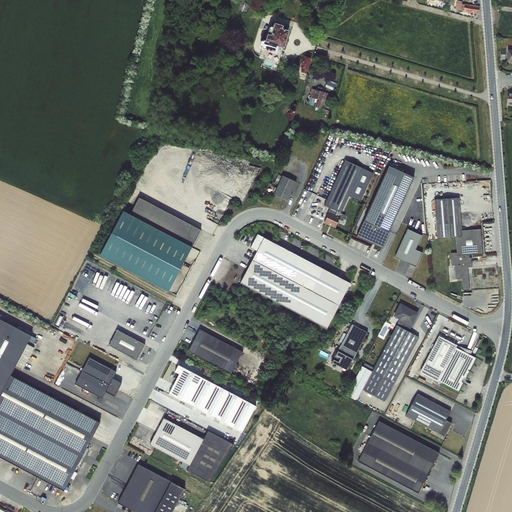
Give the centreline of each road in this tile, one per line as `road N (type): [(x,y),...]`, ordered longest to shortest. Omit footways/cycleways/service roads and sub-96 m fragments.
road 1 (residential): [(505,337),(279,217),(251,215),(231,232),(92,496),(72,511)]
road 2 (residential): [(505,337),(494,100)]
road 3 (unclassified): [(494,100),(316,48)]
road 4 (unknown): [(373,268),(418,178),(499,173)]
road 5 (unknown): [(156,374),(98,343),(93,315),(167,353)]
road 6 (residential): [(456,511),(496,374)]
